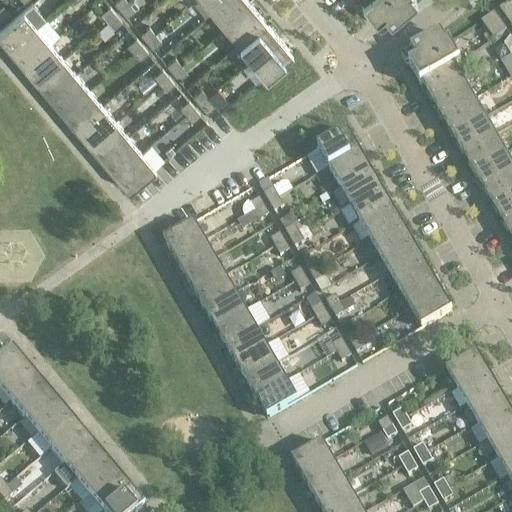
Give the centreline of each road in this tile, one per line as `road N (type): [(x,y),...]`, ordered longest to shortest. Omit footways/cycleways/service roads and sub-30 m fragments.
road 1 (residential): [(358,67),(498,302)]
road 2 (residential): [(265,437),(498,302)]
road 3 (residential): [(139,221),(358,67)]
